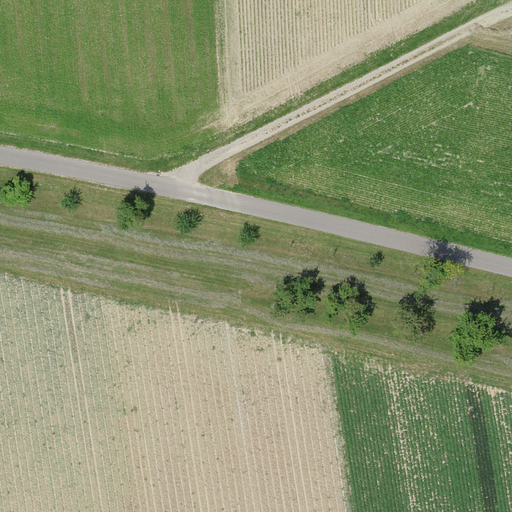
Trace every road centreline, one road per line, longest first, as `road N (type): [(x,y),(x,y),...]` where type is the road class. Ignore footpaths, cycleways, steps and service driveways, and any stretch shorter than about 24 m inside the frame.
road 1 (unclassified): [(0,155),(511,271)]
road 2 (track): [(511,14),(167,189)]
